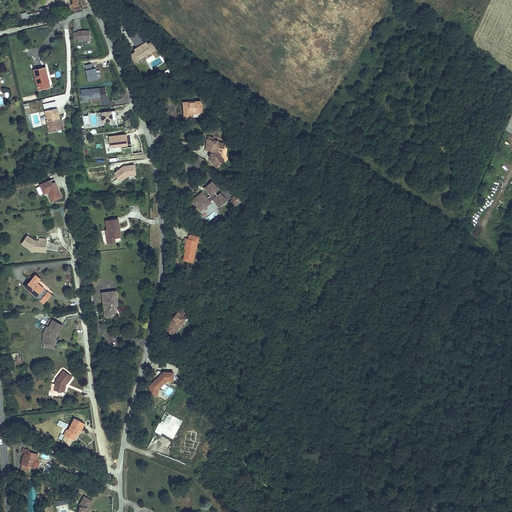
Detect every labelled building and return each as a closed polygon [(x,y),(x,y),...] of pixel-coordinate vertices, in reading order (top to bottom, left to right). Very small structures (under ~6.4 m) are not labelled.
[(43,0),(42,1),(44,9),(58,4),(56,0),(43,0)] [(28,13),(44,9),(42,1),(39,1),(40,3),(27,7),(28,13)] [(91,31),(91,20),(82,21),(82,22),(78,22),(79,30),(79,31),(83,31),(83,30),(87,30),(87,31),(91,31)] [(140,33),(136,27),(130,31),(134,37),(140,33)] [(150,48),(155,44),(150,38),(147,40),(146,38),(144,39),(140,33),(134,37),(138,43),(134,45),(136,49),(133,51),(136,56),(145,51),(144,50),(149,47),(150,48)] [(85,65),(88,81),(101,79),(98,63),(95,64),(95,68),(92,68),(91,64),(85,65)] [(47,78),(43,64),(34,66),(39,86),(50,83),(49,77),(47,78)] [(93,102),(93,98),(107,97),(106,88),(81,89),(82,102),(93,102)] [(201,97),(183,99),(185,113),(191,113),(191,109),(193,109),(202,108),(201,97)] [(48,116),(50,126),(58,124),(58,122),(62,121),(61,116),(58,105),(47,107),(49,116),(48,116)] [(97,112),(97,117),(101,117),(102,122),(116,121),(117,125),(123,124),(123,120),(116,121),(115,110),(97,112)] [(227,114),(219,119),(221,122),(229,118),(227,114)] [(58,124),(50,126),(51,129),(65,125),(63,115),(61,116),(62,121),(58,122),(58,124)] [(223,157),(220,153),(221,153),(221,152),(221,151),(222,151),(221,150),(221,149),(220,148),(221,143),(225,144),(226,139),(219,138),(220,137),(215,136),(215,134),(211,133),(210,135),(207,135),(206,144),(211,145),(210,148),(210,149),(209,149),(209,150),(209,151),(209,152),(209,153),(210,154),(211,155),(209,156),(214,163),(223,157)] [(91,152),(89,158),(104,162),(116,161),(117,170),(128,170),(127,161),(126,161),(124,138),(118,138),(118,151),(115,151),(115,152),(104,153),(95,151),(95,153),(91,152)] [(196,150),(194,154),(203,160),(205,156),(196,150)] [(104,162),(89,158),(89,160),(103,163),(115,163),(115,170),(117,170),(116,161),(104,162)] [(149,169),(147,158),(141,159),(143,171),(149,169)] [(61,192),(57,175),(54,176),(53,173),(41,175),(44,186),(50,184),(51,187),(49,187),(51,194),(61,192)] [(206,189),(196,198),(205,208),(215,199),(215,198),(217,196),(224,202),(230,196),(224,189),(221,192),(218,188),(222,185),(215,178),(208,185),(215,191),(211,194),(206,189)] [(241,201),(235,194),(229,199),(235,206),(241,201)] [(108,223),(105,223),(107,237),(114,236),(114,232),(118,231),(118,222),(120,222),(119,211),(107,213),(108,223)] [(213,211),(205,218),(208,222),(216,214),(213,211)] [(34,233),(25,227),(19,235),(30,243),(44,244),(44,234),(37,233),(34,233)] [(194,234),(197,234),(198,230),(188,228),(187,232),(185,232),(184,236),(183,242),(185,243),(183,253),(192,256),(194,247),(192,246),(194,234)] [(33,264),(22,277),(32,286),(42,275),(36,270),(38,268),(33,264)] [(42,275),(32,286),(35,289),(44,278),(42,275)] [(119,284),(105,286),(108,311),(114,310),(113,308),(119,308),(118,301),(118,296),(120,295),(119,284)] [(176,306),(172,312),(170,316),(169,316),(164,324),(172,329),(179,318),(184,312),(188,309),(185,304),(181,302),(177,307),(176,306)] [(51,335),(51,332),(53,328),(58,319),(50,313),(45,321),(43,319),(40,324),(44,326),(40,330),(40,335),(51,335)] [(47,387),(53,389),(55,384),(59,383),(60,379),(58,378),(60,376),(63,376),(67,371),(66,370),(67,368),(59,362),(53,371),(52,375),(48,375),(45,384),(47,387)] [(157,386),(168,377),(172,378),(174,370),(164,368),(149,381),(149,391),(157,391),(157,386)] [(81,416),(71,411),(64,424),(62,423),(60,428),(69,433),(72,427),(74,422),(76,423),(77,424),(81,416)] [(20,465),(18,469),(25,470),(26,466),(23,465),(25,460),(28,461),(31,462),(33,454),(24,452),(24,450),(18,449),(17,453),(20,454),(18,464),(20,465)] [(88,502),(92,494),(84,490),(79,497),(77,504),(78,511),(85,511),(89,511),(87,505),(88,502)]
